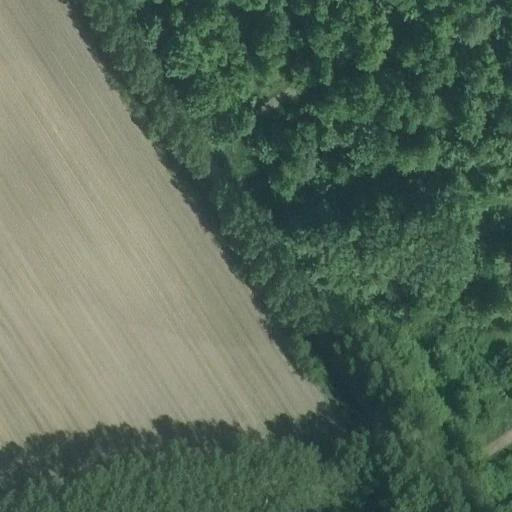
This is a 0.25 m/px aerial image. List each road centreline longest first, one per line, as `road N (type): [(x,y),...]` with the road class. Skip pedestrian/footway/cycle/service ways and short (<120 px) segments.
road 1 (unclassified): [(440,511),(191,135)]
road 2 (track): [(103,0),(191,135)]
